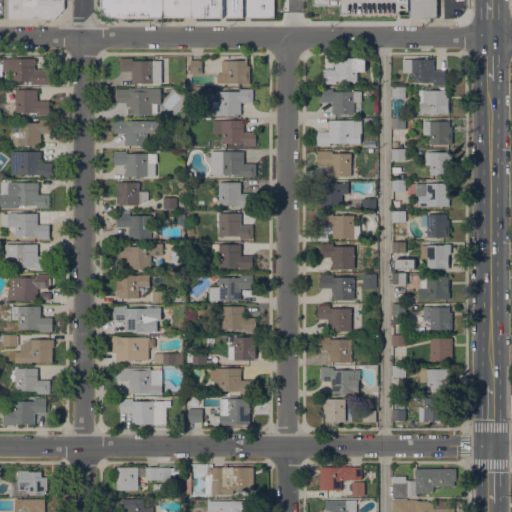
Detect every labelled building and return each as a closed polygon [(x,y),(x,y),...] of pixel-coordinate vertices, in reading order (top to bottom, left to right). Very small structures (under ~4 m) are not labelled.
[(64,0),(64,9),(55,18),(9,18),(9,0),(64,0)] [(163,18),(110,18),(107,18),(105,16),(102,14),(101,11),(102,8),(101,0),(163,0),(163,16),(163,18)] [(193,0),(194,16),(163,16),(163,0),(193,0)] [(275,0),(275,17),(194,18),(194,16),(193,0),(275,0)] [(408,0),(408,3),(402,3),(402,15),(320,15),(320,11),(307,11),(307,0),(408,0)] [(436,0),(436,17),(410,17),(410,0),(436,0)] [(37,84),(33,84),(33,81),(12,81),(12,71),(3,71),(3,58),(34,57),(34,69),(51,69),(51,83),(46,83),(37,84)] [(161,83),(131,83),(131,71),(121,71),(121,70),(119,70),(119,58),(120,58),(120,57),(133,57),(133,60),(161,60),(161,83)] [(366,58),(366,71),(357,71),(357,80),(336,80),(336,83),(323,83),(323,69),(335,69),(335,57),(366,58)] [(434,58),(434,70),(445,69),(445,84),(433,84),(433,81),(412,81),(412,72),(402,72),(402,58),(434,58)] [(190,73),(190,71),(188,71),(188,67),(190,67),(190,59),(202,59),(202,73),(190,73)] [(221,59),(247,60),(247,65),(250,65),(249,83),(213,82),(213,72),(221,72),(221,59)] [(392,87),(405,87),(405,98),(392,97),(392,87)] [(117,88),(128,88),(161,88),(160,103),(157,103),(157,112),(152,112),(152,114),(130,113),(130,114),(128,114),(128,107),(130,107),(130,106),(125,106),(125,102),(117,102),(117,98),(116,98),(116,93),(117,93),(117,88)] [(219,113),(219,114),(213,114),(213,106),(212,106),(212,100),(218,101),(218,91),(240,91),(240,88),(252,88),(252,89),(253,89),(253,102),(240,102),(240,114),(219,113)] [(332,113),(332,102),(320,101),(320,88),(333,88),(333,90),(361,90),(361,101),(354,101),(353,113),(332,113)] [(37,89),(37,100),(49,100),(49,114),(36,114),(36,112),(15,112),(15,107),(14,108),(14,105),(15,105),(15,89),(37,89)] [(419,113),(419,89),(446,89),(446,94),(449,94),(448,113),(419,113)] [(392,118),(405,118),(405,128),(392,128),(392,118)] [(10,145),(10,132),(18,132),(18,122),(39,122),(39,119),(52,119),(52,133),(41,133),(41,145),(10,145)] [(113,119),(126,119),(126,121),(147,122),(147,145),(125,144),(125,134),(113,134),(113,128),(113,126),(113,119)] [(244,119),(244,131),(256,131),(256,145),(243,145),(243,142),(222,142),(222,133),(212,133),(212,119),(244,119)] [(354,119),(354,120),(361,120),(362,132),(360,132),(361,142),(329,143),(329,145),(317,145),(317,131),(329,131),(329,119),(354,119)] [(423,120),(449,120),(449,126),(452,126),(452,143),(430,143),(430,134),(423,134),(423,120)] [(392,149),(405,149),(405,159),(392,159),(392,149)] [(114,150),(126,150),(126,153),(157,153),(157,163),(155,163),(155,176),(125,176),(125,164),(114,164),(114,160),(113,160),(113,156),(114,156),(114,150)] [(317,162),(317,150),(330,150),(330,151),(332,151),(332,152),(351,153),(351,175),(337,175),(337,177),(335,177),(335,175),(329,175),(329,162),(317,162)] [(41,151),(41,162),(52,162),(52,166),(53,166),(53,171),(52,171),(52,176),(39,176),(39,174),(9,174),(9,164),(11,164),(11,151),(41,151)] [(243,151),(244,163),(255,163),(255,176),(229,176),(229,173),(211,173),(211,159),(206,159),(206,152),(211,152),(211,151),(243,151)] [(426,152),(452,152),(452,166),(452,174),(430,174),(430,164),(426,164),(426,152)] [(392,180),(405,180),(405,190),(392,190),(392,180)] [(428,205),(428,206),(418,206),(418,196),(415,195),(415,182),(438,183),(438,180),(446,180),(446,183),(449,183),(449,205),(428,205)] [(17,181),(17,182),(38,182),(38,194),(48,194),(49,194),(49,206),(37,206),(37,204),(18,205),(17,205),(17,207),(0,208),(0,194),(8,194),(7,181),(17,181)] [(118,204),(118,202),(117,202),(117,187),(116,187),(116,181),(139,182),(139,190),(148,191),(148,200),(138,205),(118,204)] [(218,181),(240,181),(240,193),(252,193),(252,207),(239,207),(239,204),(218,204),(218,181)] [(320,205),(320,182),(341,182),(341,181),(348,181),(348,193),(342,193),(342,205),(320,205)] [(176,208),(163,208),(163,197),(176,197),(176,208)] [(376,208),(363,208),(363,198),(376,197),(376,208)] [(392,210),(405,211),(405,221),(392,221),(392,210)] [(15,227),(7,227),(7,225),(6,225),(5,214),(7,214),(7,212),(15,212),(15,213),(37,212),(38,224),(49,224),(49,235),(15,236),(15,227)] [(117,212),(129,212),(129,214),(151,214),(151,238),(128,238),(128,229),(128,226),(117,226),(117,222),(116,222),(116,218),(117,218),(117,212)] [(240,212),(241,224),(253,224),(253,237),(239,237),(239,235),(218,235),(218,226),(215,226),(215,213),(240,212)] [(332,226),(321,226),(321,212),(333,212),(333,214),(354,214),(354,223),(360,223),(360,237),(332,237),(332,226)] [(449,236),(427,237),(427,213),(447,213),(447,219),(449,219),(449,236)] [(392,241),(405,241),(405,252),(392,252),(392,241)] [(37,243),(37,256),(49,255),(49,269),(36,269),(36,266),(15,266),(15,257),(5,257),(4,243),(37,243)] [(117,269),(117,263),(128,263),(128,261),(126,261),(126,256),(116,256),(116,243),(129,243),(129,245),(148,245),(148,243),(162,243),(162,254),(161,254),(161,255),(150,255),(150,269),(117,269)] [(241,243),(241,255),(252,255),(252,269),(239,269),(239,266),(218,266),(218,260),(212,260),(212,243),(241,243)] [(354,268),(332,268),(332,256),(320,256),(320,243),(321,243),(333,243),(333,245),(354,245),(354,268)] [(448,267),(427,268),(427,258),(420,258),(420,245),(447,244),(447,249),(448,249),(448,267)] [(392,272),(405,272),(405,283),(392,283),(392,272)] [(376,288),(362,287),(362,273),(376,273),(376,288)] [(9,276),(36,277),(36,274),(49,274),(49,278),(50,278),(50,284),(49,284),(49,288),(38,288),(37,300),(9,300),(9,276)] [(118,297),(118,296),(116,296),(117,281),(116,281),(116,274),(137,274),(149,274),(149,286),(139,286),(139,297),(118,297)] [(214,300),(214,302),(210,302),(209,299),(209,286),(219,286),(218,277),(240,276),(240,274),(252,274),(252,288),(240,288),(240,299),(214,300)] [(354,299),(332,299),(332,287),(320,287),(320,274),(333,274),(333,276),(354,276),(354,299)] [(447,275),(447,276),(448,276),(448,291),(449,291),(449,298),(427,298),(427,299),(418,299),(418,287),(420,287),(420,275),(447,275)] [(152,290),(164,290),(164,302),(152,302),(152,290)] [(51,300),(40,299),(40,292),(51,292),(51,300)] [(392,314),(392,303),(405,303),(405,314),(392,314)] [(39,331),(39,328),(18,328),(18,319),(11,319),(11,305),(40,305),(40,317),(52,317),(52,320),(53,320),(53,326),(52,326),(52,331),(39,331)] [(124,331),(125,319),(114,319),(114,316),(112,316),(113,310),(114,310),(114,305),(126,305),(126,307),(147,308),(147,307),(160,307),(160,319),(157,319),(157,331),(124,331)] [(243,331),(243,328),(221,328),(221,318),(215,318),(215,305),(244,305),(244,317),(255,317),(255,331),(243,331)] [(329,330),(329,318),(317,318),(317,305),(330,305),(330,307),(351,308),(351,330),(329,330)] [(430,329),(430,320),(423,320),(423,306),(430,306),(449,306),(449,312),(451,312),(451,329),(430,329)] [(392,345),(392,334),(405,334),(405,345),(392,345)] [(16,345),(3,345),(3,340),(0,340),(0,335),(16,335),(16,345)] [(120,359),(120,360),(115,360),(115,352),(112,352),(112,335),(116,335),(116,336),(147,336),(156,336),(156,348),(148,348),(147,359),(120,359)] [(228,359),(228,346),(233,346),(234,336),(256,336),(255,358),(254,358),(254,359),(228,359)] [(329,362),(329,350),(317,350),(317,336),(330,336),(330,338),(351,338),(351,361),(329,362)] [(430,337),(452,337),(452,360),(430,360),(430,337)] [(53,339),(53,347),(52,347),(52,362),(31,361),(31,362),(15,362),(15,351),(20,351),(20,344),(29,338),(53,339)] [(163,364),(163,363),(153,363),(153,352),(183,353),(182,364),(163,364)] [(192,364),(192,361),(187,361),(187,352),(206,352),(206,364),(192,364)] [(392,376),(392,365),(405,365),(405,376),(392,376)] [(36,390),(14,390),(14,367),(38,367),(38,379),(49,379),(49,394),(36,394),(36,390)] [(150,393),(128,392),(129,381),(116,380),(116,367),(150,367),(150,370),(151,370),(150,384),(162,384),(161,393),(150,393)] [(241,367),(241,379),(252,379),(252,393),(240,393),(240,390),(219,390),(219,380),(210,380),(210,367),(241,367)] [(332,392),(332,380),(321,380),(320,380),(320,367),(321,367),(333,367),(333,370),(359,370),(359,378),(358,378),(358,392),(332,392)] [(427,368),(449,368),(448,391),(427,391),(427,368)] [(202,422),(188,421),(188,396),(200,396),(200,408),(202,408),(202,422)] [(424,397),(444,397),(444,420),(440,420),(440,422),(437,422),(437,420),(436,420),(436,421),(434,421),(434,420),(432,420),(432,421),(428,421),(428,420),(424,420),(424,397)] [(3,423),(2,423),(2,409),(12,409),(12,400),(33,400),(33,398),(46,398),(46,412),(34,412),(34,423),(15,423),(15,425),(3,425),(3,423)] [(170,406),(166,406),(166,423),(163,423),(163,424),(152,424),(152,423),(131,424),(131,412),(120,412),(120,398),(132,398),(132,401),(163,400),(170,400),(170,406)] [(219,424),(219,421),(217,421),(217,415),(219,415),(219,398),(250,398),(250,424),(233,424),(219,424)] [(325,421),(325,414),(323,414),(323,398),(345,398),(345,421),(325,421)] [(392,420),(392,409),(394,409),(394,402),(404,402),(404,409),(405,409),(405,420),(392,420)] [(320,466),(341,466),(341,465),(350,466),(362,466),(361,479),(350,479),(350,480),(341,480),(341,489),(320,489),(320,466)] [(145,466),(170,467),(170,479),(145,479),(145,466)] [(116,489),(116,467),(137,467),(137,489),(116,489)] [(233,489),(233,493),(207,493),(207,479),(209,479),(209,473),(211,473),(211,467),(253,467),(253,489),(233,489)] [(392,497),(392,482),(393,482),(393,476),(405,476),(405,480),(415,480),(415,468),(456,468),(456,480),(454,480),(454,485),(433,485),(433,491),(432,491),(429,491),(428,491),(428,493),(416,493),(416,496),(407,496),(407,497),(392,497)] [(18,470),(28,470),(28,471),(41,471),(41,476),(47,477),(47,492),(26,492),(26,489),(18,489),(18,482),(18,470)] [(353,482),(364,482),(364,493),(353,493),(353,482)] [(14,511),(14,498),(44,498),(44,511),(14,511)] [(116,511),(125,511),(125,508),(121,508),(121,498),(143,498),(143,507),(145,507),(152,507),(152,511),(116,511)] [(392,511),(392,498),(406,498),(406,500),(428,500),(428,502),(433,502),(433,508),(454,508),(454,511),(392,511)] [(244,500),(244,509),(242,509),(242,511),(207,511),(207,500),(223,500),(244,500)] [(327,511),(327,510),(325,510),(325,500),(356,500),(356,511),(327,511)]
